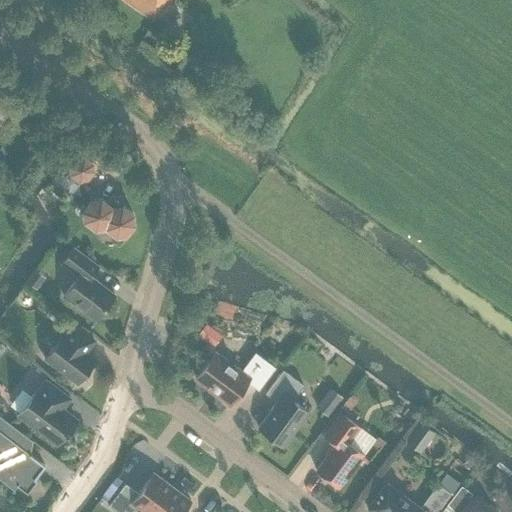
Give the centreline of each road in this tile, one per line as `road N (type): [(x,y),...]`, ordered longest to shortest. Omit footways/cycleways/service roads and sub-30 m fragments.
road 1 (residential): [(511,423),(183,186)]
road 2 (residential): [(183,186),(139,137),(0,37)]
road 3 (residential): [(312,511),(180,412),(123,395)]
road 4 (residential): [(123,395),(183,186)]
road 5 (residential): [(63,511),(123,395)]
